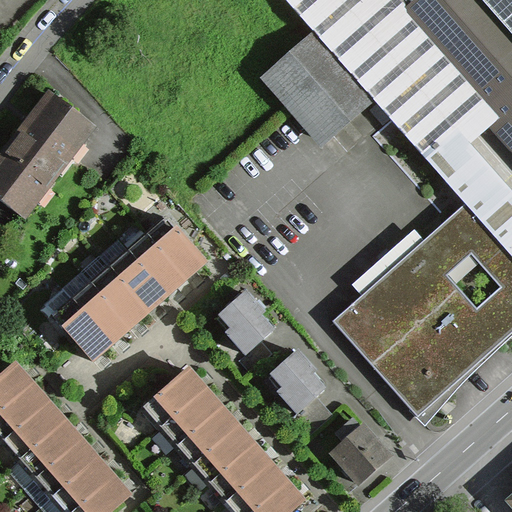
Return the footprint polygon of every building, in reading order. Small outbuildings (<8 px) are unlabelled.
[(280,0),(313,36),(375,104),(511,256),(511,190),(474,149),(493,132),(511,153),(511,29),(485,0),(415,0),(409,6),(404,0),(280,0)] [(511,0),(485,0),(511,29),(511,0)] [(375,104),(313,36),(260,83),(322,152),(375,104)] [(45,90),(0,151),(0,203),(30,225),(100,130),(45,90)] [(334,324),(419,419),(511,339),(511,260),(464,208),(334,324)] [(165,213),(52,312),(97,363),(217,264),(165,213)] [(15,363),(0,380),(0,431),(72,511),(126,511),(138,502),(15,363)] [(147,412),(230,511),(296,511),(308,501),(191,370),(147,412)]
